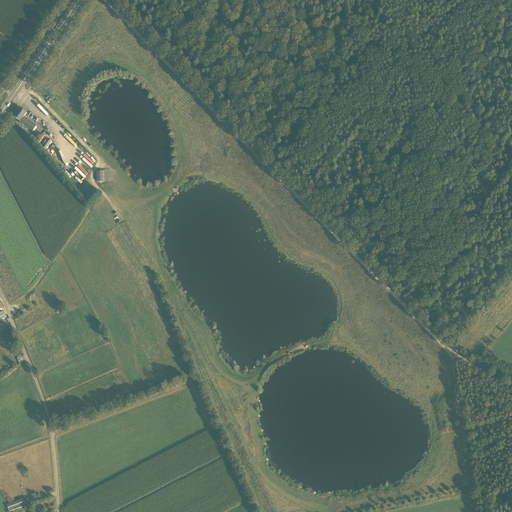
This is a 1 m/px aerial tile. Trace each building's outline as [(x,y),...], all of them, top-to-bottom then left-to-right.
[(33,132),(37,126),(24,117),(27,113),(20,108),(14,117),(20,122),(19,123),(33,132)] [(43,150),(45,151),(51,141),(49,140),(43,150)] [(104,169),(101,174),(109,180),(112,176),(104,169)] [(93,191),(87,198),(90,200),(96,193),(93,191)] [(9,511),(21,508),(25,506),(23,499),(7,505),(9,511)]
